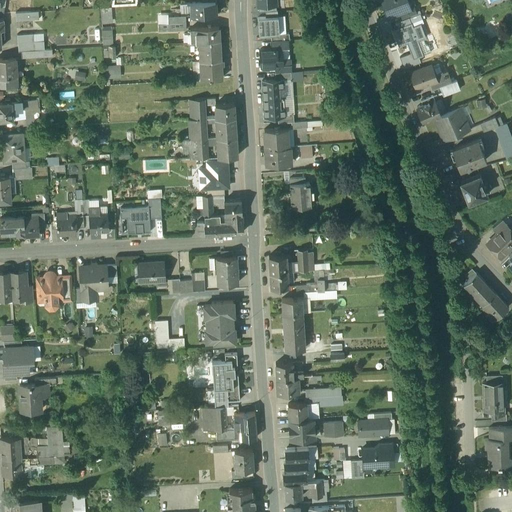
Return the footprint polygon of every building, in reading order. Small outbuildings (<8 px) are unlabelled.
[(406,0),(381,0),(387,15),(398,11),(400,12),(400,11),(406,8),(404,1),(407,0),(406,0)] [(202,2),(193,2),(193,11),(191,11),(192,16),(216,15),(215,1),(202,2)] [(406,8),(400,11),(400,12),(403,19),(409,17),(416,14),(413,6),(406,8)] [(113,22),(112,7),(101,7),(102,22),(113,22)] [(38,12),(15,13),(16,20),(38,19),(38,12)] [(278,16),(258,17),(259,35),(271,35),(279,34),(278,16)] [(403,19),(397,21),(399,27),(411,23),(409,17),(403,19)] [(186,22),(157,24),(158,31),(186,30),(186,22)] [(411,23),(399,27),(393,29),(398,42),(406,39),(413,58),(423,54),(417,40),(423,38),(425,37),(420,23),(412,26),(411,23)] [(219,27),(195,28),(195,33),(200,33),(201,41),(220,40),(219,27)] [(195,28),(189,28),(190,41),(201,41),(200,33),(195,33),(195,28)] [(114,43),(113,29),(103,30),(103,44),(114,43)] [(21,51),(33,50),(32,34),(17,35),(18,51),(21,51)] [(453,34),(438,40),(441,47),(456,42),(453,34)] [(423,38),(417,40),(423,54),(431,51),(429,45),(426,44),(423,38)] [(220,40),(201,41),(202,60),(223,59),(223,52),(221,52),(220,40)] [(288,40),(271,41),(272,48),(282,48),(288,47),(288,40)] [(272,48),(260,49),(261,67),(276,66),(290,65),(290,58),(282,58),(282,48),(272,48)] [(52,49),(43,50),(43,57),(52,55),(52,49)] [(33,50),(21,51),(21,58),(43,57),(43,50),(33,50)] [(16,57),(0,57),(0,76),(8,75),(14,74),(14,67),(16,67),(16,57)] [(202,60),(200,60),(201,79),(222,78),(221,64),(223,64),(223,59),(202,60)] [(107,77),(122,77),(121,64),(106,65),(107,77)] [(431,64),(410,72),(416,88),(430,83),(437,80),(435,75),(431,64)] [(447,70),(435,75),(437,80),(430,83),(432,89),(440,86),(452,82),(447,70)] [(277,72),(275,72),(275,79),(282,78),(282,79),(291,79),(290,71),(277,72)] [(8,75),(0,76),(0,83),(5,84),(17,83),(17,73),(14,74),(8,75)] [(275,79),(262,80),(263,98),(283,97),(282,79),(282,78),(275,79)] [(452,82),(440,86),(443,95),(460,89),(456,80),(452,82)] [(433,95),(421,100),(422,104),(434,99),(433,95)] [(283,97),(263,98),(264,116),(277,115),(284,115),(284,114),(283,97)] [(203,98),(195,99),(195,104),(196,108),(196,118),(204,118),(203,98)] [(422,104),(417,106),(423,122),(434,117),(440,114),(434,99),(422,104)] [(37,100),(11,101),(12,118),(26,118),(27,130),(48,129),(46,111),(38,111),(37,100)] [(5,102),(0,102),(0,119),(12,118),(11,101),(5,102)] [(235,103),(215,104),(216,115),(211,116),(212,117),(216,117),(236,116),(235,103)] [(440,114),(434,117),(444,139),(469,128),(460,106),(440,114)] [(293,113),(284,114),(284,115),(277,115),(278,122),(291,121),(294,121),(293,113)] [(236,116),(216,117),(217,137),(237,135),(236,116)] [(495,116),(480,123),(483,131),(494,127),(498,125),(495,116)] [(204,118),(196,118),(197,138),(206,137),(205,134),(204,118)] [(498,125),(494,127),(507,160),(511,158),(511,139),(506,123),(498,125)] [(285,127),(264,128),(265,147),(286,145),(285,127)] [(291,127),(285,127),(286,145),(291,145),(295,145),(295,144),(294,144),(294,142),(293,142),(292,127),(291,127)] [(24,160),(22,134),(0,135),(2,161),(12,161),(24,160)] [(237,135),(217,137),(206,137),(206,144),(218,143),(218,156),(238,155),(237,135)] [(206,137),(197,138),(198,151),(206,150),(206,144),(206,137)] [(197,138),(185,139),(185,151),(191,151),(192,158),(199,157),(198,151),(197,138)] [(479,139),(452,149),(459,168),(466,166),(466,167),(486,160),(479,139)] [(286,145),(265,147),(266,164),(279,163),(290,163),(289,154),(291,154),(291,145),(286,145)] [(228,170),(227,156),(217,157),(217,160),(207,161),(207,167),(199,168),(201,188),(206,187),(224,186),(228,186),(228,178),(227,178),(227,175),(229,175),(229,170),(228,170)] [(24,160),(12,161),(13,178),(31,177),(31,167),(24,167),(24,160)] [(9,174),(0,174),(0,200),(10,200),(9,174)] [(479,174),(461,182),(469,202),(487,194),(479,174)] [(309,176),(289,177),(290,183),(291,198),(291,206),(311,205),(310,196),(309,197),(309,190),(310,190),(309,176)] [(206,194),(207,194),(223,193),(225,193),(224,186),(206,187),(206,194)] [(163,196),(162,188),(148,189),(148,197),(163,196)] [(212,195),(204,196),(204,204),(212,204),(212,195)] [(149,218),(161,217),(160,198),(148,199),(148,206),(149,218)] [(241,199),(224,200),(224,201),(222,201),(222,206),(224,206),(225,213),(231,213),(242,212),(241,199)] [(212,204),(204,204),(204,215),(211,214),(213,214),(212,204)] [(150,231),(149,218),(148,206),(120,207),(120,217),(127,217),(128,232),(150,231)] [(231,221),(225,222),(225,223),(221,223),(222,232),(243,231),(242,212),(231,213),(231,221)] [(107,213),(89,214),(90,231),(108,230),(107,213)] [(83,214),(75,215),(76,221),(74,222),(75,226),(84,226),(83,214)] [(66,216),(56,217),(57,233),(75,232),(75,226),(74,222),(76,221),(75,215),(66,215),(66,216)] [(25,216),(0,217),(0,221),(0,229),(9,228),(23,227),(22,219),(26,219),(25,216)] [(26,219),(22,219),(23,227),(23,233),(23,235),(40,234),(39,224),(38,218),(26,219)] [(503,219),(493,228),(498,232),(506,224),(503,219)] [(215,224),(211,224),(211,233),(222,232),(221,223),(215,224)] [(498,232),(488,242),(502,256),(511,246),(511,229),(506,224),(498,232)] [(306,248),(298,249),(299,270),(307,269),(306,248)] [(282,251),(275,251),(275,254),(269,254),(270,272),(287,271),(286,253),(282,254),(282,251)] [(236,256),(216,257),(218,283),(237,282),(236,256)] [(164,261),(137,263),(138,280),(165,278),(164,261)] [(105,264),(80,266),(81,287),(82,298),(83,298),(95,297),(94,288),(101,287),(104,289),(107,289),(109,286),(108,284),(106,282),(106,276),(105,264)] [(116,264),(105,264),(106,276),(117,276),(116,264)] [(471,268),(464,275),(468,280),(476,273),(471,268)] [(18,273),(14,273),(11,271),(10,271),(12,294),(17,293),(18,294),(18,296),(27,296),(27,285),(26,271),(24,270),(19,271),(17,272),(18,273)] [(3,273),(2,272),(0,271),(0,297),(5,297),(5,295),(6,294),(12,294),(10,271),(9,271),(7,274),(3,274),(3,273)] [(287,271),(270,272),(271,286),(288,285),(287,271)] [(46,274),(45,276),(38,276),(39,297),(45,297),(46,297),(46,302),(51,305),(53,305),(57,301),(57,297),(63,297),(63,292),(62,288),(58,289),(58,277),(56,277),(56,275),(54,273),(52,272),(50,272),(48,272),(46,274)] [(468,280),(464,284),(473,293),(485,281),(476,272),(476,273),(468,280)] [(68,276),(58,277),(58,289),(62,288),(63,292),(69,292),(68,276)] [(179,277),(172,277),(173,292),(180,291),(180,279),(179,277)] [(203,278),(192,279),(192,291),(204,290),(203,278)] [(192,279),(180,279),(180,291),(192,291),(192,279)] [(485,281),(473,293),(483,304),(495,293),(485,281)] [(483,304),(480,307),(492,320),(507,306),(495,293),(483,304)] [(301,296),(281,297),(282,313),(302,312),(301,296)] [(233,300),(211,301),(212,303),(204,304),(204,316),(206,316),(207,328),(205,328),(206,340),(214,340),(214,342),(235,340),(235,326),(230,327),(230,324),(232,324),(232,317),(230,317),(229,314),(234,314),(233,300)] [(302,312),(282,313),(284,349),(304,348),(302,312)] [(167,320),(155,320),(156,336),(168,335),(167,320)] [(70,322),(64,326),(68,331),(74,326),(70,322)] [(14,324),(1,324),(2,340),(3,340),(14,339),(14,324)] [(93,334),(93,325),(85,325),(86,335),(93,334)] [(183,337),(168,338),(168,341),(168,350),(184,349),(183,337)] [(495,340),(490,349),(496,352),(501,343),(495,340)] [(22,345),(4,346),(4,360),(27,359),(32,359),(32,345),(22,345)] [(236,352),(224,353),(224,360),(225,360),(226,364),(237,363),(236,352)] [(27,359),(4,360),(3,360),(4,373),(16,372),(28,371),(27,359)] [(311,359),(302,360),(303,375),(312,374),(311,359)] [(237,363),(226,364),(225,360),(224,360),(212,361),(213,387),(227,386),(227,399),(239,399),(237,363)] [(292,361),(275,362),(276,376),(293,375),(292,361)] [(293,375),(276,376),(277,392),(298,391),(297,375),(293,375)] [(487,381),(483,381),(483,383),(486,382),(486,399),(484,399),(484,410),(491,410),(504,410),(504,409),(503,381),(487,381)] [(35,383),(20,384),(21,410),(41,409),(40,395),(48,394),(48,383),(48,382),(35,383)] [(341,394),(317,395),(318,402),(318,404),(342,403),(341,394)] [(306,402),(288,403),(289,418),(307,417),(306,402)] [(225,405),(202,406),(203,429),(216,428),(226,428),(225,405)] [(504,410),(491,410),(492,419),(507,419),(506,409),(504,409),(504,410)] [(159,410),(159,422),(176,423),(176,410),(159,410)] [(254,411),(234,412),(235,427),(239,427),(240,437),(256,436),(254,411)] [(307,417),(289,418),(290,437),(314,435),(313,417),(307,417)] [(373,419),(358,420),(359,434),(388,433),(387,418),(373,419)] [(343,421),(325,422),(325,434),(343,433),(343,421)] [(70,422),(46,424),(47,443),(48,454),(69,453),(69,446),(70,446),(70,444),(69,444),(68,439),(71,439),(70,422)] [(511,426),(489,427),(490,438),(485,438),(485,448),(488,448),(489,466),(510,465),(510,456),(507,456),(506,438),(511,437),(511,426)] [(226,428),(216,428),(217,438),(240,437),(239,427),(235,427),(226,428)] [(167,432),(158,433),(159,445),(168,444),(167,432)] [(30,434),(20,435),(21,455),(24,455),(48,454),(47,443),(31,444),(30,434)] [(20,435),(0,435),(0,440),(1,456),(21,455),(20,435)] [(363,459),(364,470),(372,469),(372,465),(393,463),(392,442),(380,443),(380,446),(362,447),(363,459)] [(308,446),(284,447),(285,458),(285,459),(307,457),(307,458),(309,458),(308,446)] [(252,449),(234,450),(235,454),(233,455),(234,465),(235,465),(236,469),(253,468),(252,449)] [(234,478),(233,450),(215,451),(216,478),(234,478)] [(21,455),(1,456),(2,473),(22,471),(21,459),(21,455)] [(307,457),(285,459),(285,458),(283,458),(284,469),(284,470),(306,469),(308,469),(307,458),(307,457)] [(364,477),(363,459),(351,459),(352,477),(364,477)] [(306,469),(284,470),(284,469),(282,470),(283,481),(301,480),(307,480),(306,469)] [(321,479),(311,479),(311,484),(312,500),(322,500),(321,483),(321,479)] [(301,480),(283,481),(284,495),(302,494),(301,484),(301,480)] [(252,487),(229,488),(231,510),(228,510),(228,511),(256,511),(255,494),(253,494),(252,487)] [(73,493),(74,511),(86,511),(86,493),(73,493)] [(344,498),(332,499),(333,505),(338,504),(338,507),(345,507),(344,498)] [(39,511),(39,499),(11,500),(11,511),(39,511)]
